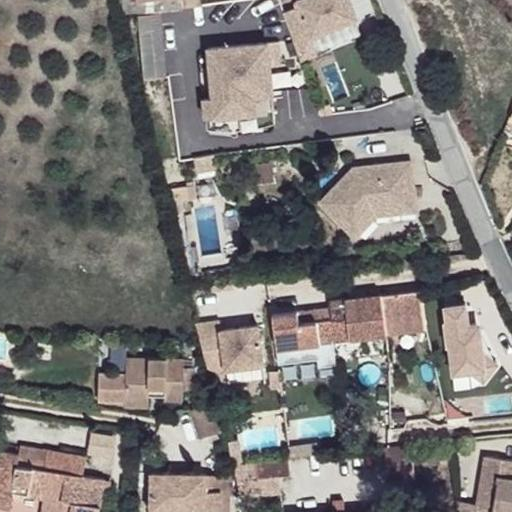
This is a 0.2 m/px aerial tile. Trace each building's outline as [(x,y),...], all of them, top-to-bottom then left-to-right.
[(137,0),(139,14),(171,10),(170,0),(137,0)] [(365,34),(351,0),(291,0),(283,4),(304,62),(365,34)] [(146,79),(168,77),(162,28),(141,30),(146,79)] [(255,92),(272,91),(270,62),(269,44),(211,49),(215,96),(205,98),(207,115),(255,111),(255,92)] [(280,44),(269,44),(270,62),(281,62),(280,44)] [(276,123),(272,91),(255,92),(255,111),(207,115),(209,128),(221,132),(257,128),(276,123)] [(329,139),(338,138),(337,128),(325,129),(329,139)] [(321,196),(348,228),(373,206),(416,201),(411,160),(357,166),(321,196)] [(189,186),(176,188),(179,201),(192,200),(189,186)] [(348,228),(353,234),(376,214),(417,209),(416,201),(373,206),(348,228)] [(331,307),(332,319),(334,342),(387,336),(386,324),(427,319),(422,289),(331,300),(331,307)] [(467,304),(446,307),(448,322),(446,322),(448,345),(450,345),(454,374),(470,372),(484,382),(498,364),(484,354),(482,332),(477,324),(470,325),(467,304)] [(332,319),(331,307),(298,311),(299,323),(332,319)] [(334,342),(332,319),(299,323),(298,311),(272,314),(279,363),(321,358),(322,366),(336,365),(334,342)] [(428,332),(427,319),(386,324),(387,336),(428,332)] [(197,324),(209,371),(264,363),(258,324),(221,329),(220,320),(197,324)] [(112,342),(109,369),(124,370),(127,344),(112,342)] [(169,388),(168,396),(168,400),(185,401),(187,360),(131,358),(131,373),(114,372),(114,399),(130,400),(129,404),(153,406),(153,395),(153,387),(169,388)] [(153,395),(168,396),(169,388),(153,387),(153,395)] [(234,463),(244,462),(240,440),(231,442),(234,463)] [(416,477),(412,446),(379,449),(383,481),(416,477)] [(100,511),(103,494),(105,478),(85,474),(88,456),(50,449),(46,469),(18,464),(19,453),(0,449),(0,505),(11,507),(15,493),(46,499),(47,498),(61,501),(60,508),(71,510),(71,511),(100,511)] [(511,511),(511,458),(486,455),(477,502),(496,506),(495,511),(511,511)] [(291,474),(289,458),(257,460),(259,478),(249,479),(251,497),(281,494),(279,476),(291,474)] [(152,473),(151,510),(203,511),(221,511),(221,489),(207,489),(206,474),(152,473)] [(113,479),(105,478),(103,494),(111,495),(113,479)] [(47,498),(46,499),(44,511),(71,511),(71,510),(60,508),(61,501),(47,498)] [(334,511),(345,511),(344,500),(333,500),(334,511)] [(477,502),(459,500),(460,511),(495,511),(496,506),(477,502)]
